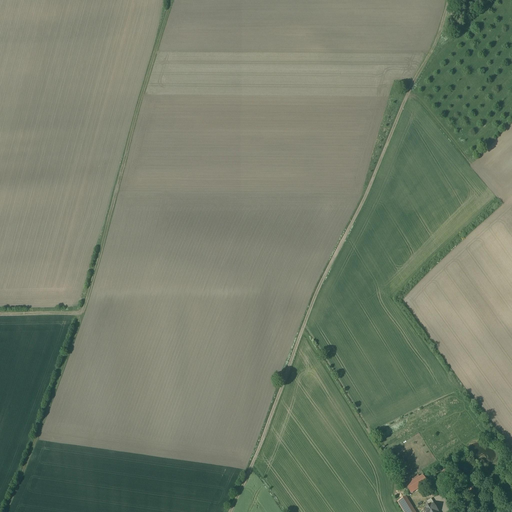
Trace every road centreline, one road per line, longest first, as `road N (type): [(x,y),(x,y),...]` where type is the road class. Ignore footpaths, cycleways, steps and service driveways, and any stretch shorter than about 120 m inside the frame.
road 1 (track): [(167,0),(88,302),(83,309),(0,313)]
road 2 (unknown): [(224,511),(303,332)]
